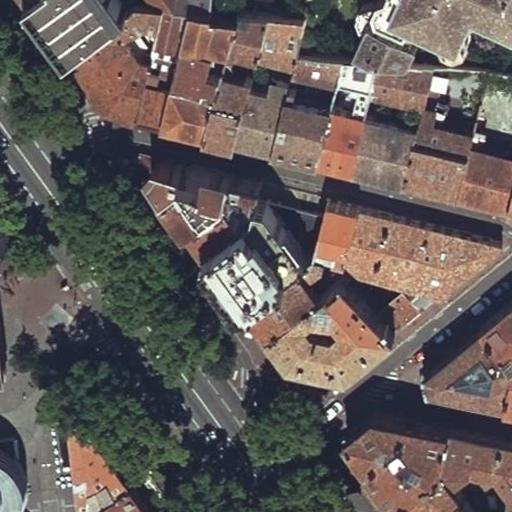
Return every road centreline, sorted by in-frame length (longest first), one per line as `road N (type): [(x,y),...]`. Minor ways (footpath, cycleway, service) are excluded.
road 1 (residential): [(45,155),(93,128),(129,132),(511,229)]
road 2 (primary): [(264,459),(45,155)]
road 3 (primary): [(126,326),(256,511)]
road 4 (primary): [(0,152),(126,326)]
road 5 (residential): [(363,384),(511,260)]
road 6 (residential): [(363,384),(511,424)]
road 7 (residential): [(24,412),(65,367),(126,326)]
road 8 (residential): [(264,459),(363,384)]
